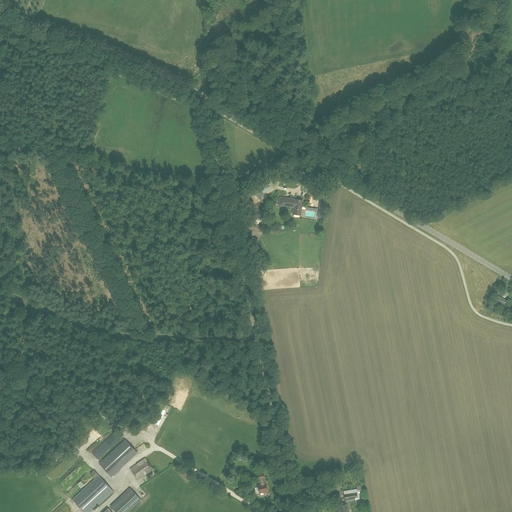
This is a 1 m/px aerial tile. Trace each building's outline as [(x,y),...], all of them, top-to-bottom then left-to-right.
[(271,188),(267,182),(254,190),(259,198),(265,195),(263,193),(271,188)] [(327,196),(321,195),(318,217),(324,218),(327,196)] [(303,200),(280,197),(279,205),(293,207),(292,214),(301,215),(303,200)] [(507,302),(508,301),(497,295),(494,299),(493,301),(497,304),(498,302),(504,306),(508,309),(510,305),(507,302)] [(125,440),(99,463),(111,476),(129,459),(126,455),(133,449),(137,453),(136,453),(137,453),(132,447),(129,444),(125,440)] [(153,469),(145,459),(130,469),(138,479),(153,469)] [(90,474),(95,479),(98,476),(94,471),(90,474)] [(260,484),(257,485),(259,493),(268,492),(266,483),(265,483),(264,479),(265,478),(263,473),(257,474),(258,480),(259,480),(260,484)] [(113,491),(98,476),(95,479),(79,494),(73,499),(83,511),(91,511),(94,509),(113,491)] [(337,506),(338,506),(347,504),(350,504),(350,502),(353,502),(353,501),(360,499),(359,492),(362,492),(361,485),(356,486),(356,489),(344,491),(345,501),(337,504),(337,506)] [(130,488),(110,507),(115,511),(128,511),(141,500),(130,488)]
